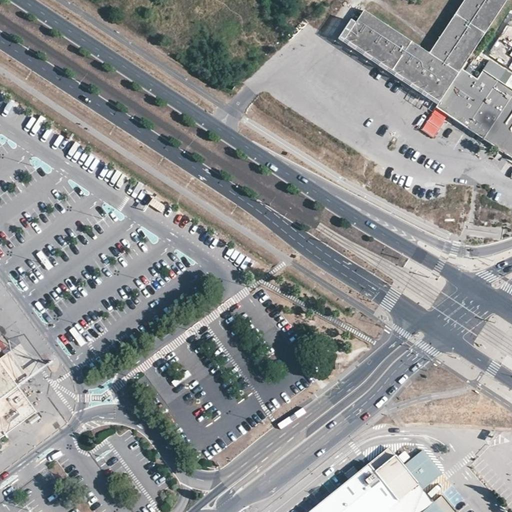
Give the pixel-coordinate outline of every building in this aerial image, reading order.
[(464,0),(429,53),(364,10),(345,39),(440,102),(463,68),(506,0),(464,0)] [(467,126),(503,71),(488,61),(477,78),(463,68),(440,102),(437,107),(467,126)] [(511,76),(503,71),(467,126),(485,138),(511,96),(511,76)] [(511,154),(511,96),(485,138),(489,140),(511,154)] [(0,437),(5,433),(15,426),(36,410),(18,386),(18,385),(23,381),(14,369),(6,358),(1,363),(0,361),(0,437)] [(388,447),(359,470),(350,478),(338,488),(323,500),(315,507),(308,511),(385,511),(398,501),(397,500),(417,483),(418,484),(421,488),(423,487),(441,473),(422,449),(403,465),(388,447)] [(359,470),(353,464),(344,472),(350,478),(359,470)] [(401,511),(426,491),(423,487),(421,488),(418,484),(417,483),(397,500),(398,501),(385,511),(401,511)] [(454,511),(439,493),(432,499),(426,491),(401,511),(454,511)]
